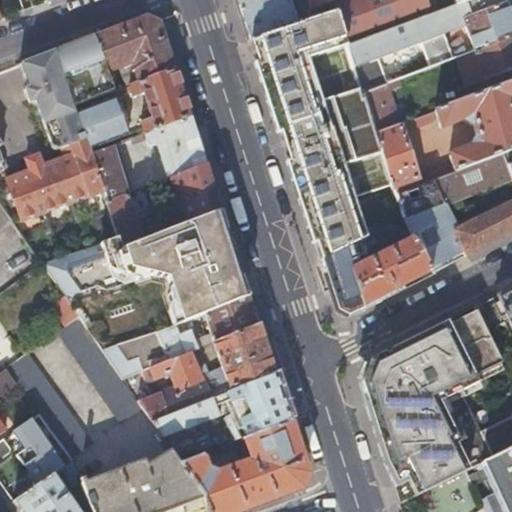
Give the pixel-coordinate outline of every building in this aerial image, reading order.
[(331,2),(330,0),(278,0),(273,2),(272,0),(235,0),(249,40),(296,25),(293,15),(298,14),(301,24),(314,20),(311,9),(331,2)] [(424,0),(337,0),(331,2),(335,14),(345,47),(429,14),(427,7),(424,0)] [(511,37),(511,27),(503,0),(467,0),(465,1),(471,16),(462,19),(473,52),(511,37)] [(471,16),(465,1),(454,5),(438,11),(429,14),(345,47),(350,62),(356,82),(360,96),(364,94),(388,85),(473,52),(462,19),(471,16)] [(429,14),(438,11),(435,4),(427,7),(429,14)] [(335,14),(314,20),(301,24),(296,25),(249,40),(264,88),(300,77),(350,62),(345,47),(335,14)] [(113,28),(94,35),(106,67),(129,59),(138,82),(175,68),(160,22),(154,19),(147,15),(113,28)] [(94,35),(55,50),(73,106),(114,91),(106,67),(94,35)] [(511,60),(511,37),(473,52),(483,80),(505,71),(503,64),(511,60)] [(62,149),(85,141),(84,137),(79,124),(73,106),(55,50),(19,64),(28,88),(24,89),(29,103),(37,100),(52,142),(58,139),(62,149)] [(145,133),(190,116),(175,68),(138,82),(123,88),(124,92),(130,90),(133,97),(143,93),(150,117),(140,121),(142,128),(136,130),(138,136),(145,133)] [(300,77),(264,88),(284,150),(320,140),(300,77)] [(373,124),(364,94),(360,96),(356,82),(341,88),(349,114),(347,114),(351,130),(373,124)] [(511,82),(435,111),(441,129),(462,121),(472,126),(476,137),(470,149),(449,156),(455,173),(501,155),(511,150),(511,82)] [(400,124),(388,85),(364,94),(373,124),(376,133),(400,124)] [(79,124),(84,137),(92,135),(96,146),(127,134),(114,97),(83,108),(88,121),(79,124)] [(170,177),(205,163),(190,116),(145,133),(149,146),(167,139),(172,153),(163,156),(170,177)] [(407,121),(400,124),(376,133),(388,171),(393,188),(418,181),(402,131),(409,128),(407,121)] [(376,133),(373,124),(351,130),(320,140),(284,150),(299,198),(310,195),(366,178),(388,171),(376,133)] [(0,193),(20,224),(101,190),(99,184),(89,154),(85,141),(62,149),(65,158),(66,163),(60,165),(51,168),(43,171),(41,167),(37,155),(25,160),(27,168),(28,172),(21,175),(0,182),(0,193)] [(89,154),(99,184),(120,176),(110,146),(89,154)] [(511,150),(501,155),(511,180),(511,179),(511,150)] [(501,155),(455,173),(396,195),(403,218),(403,221),(412,239),(430,274),(511,232),(511,200),(487,213),(485,210),(478,213),(479,217),(451,230),(439,206),(511,180),(501,155)] [(166,231),(220,210),(213,191),(207,170),(205,163),(170,177),(172,184),(181,215),(169,220),(170,223),(163,225),(166,231)] [(393,188),(388,171),(366,178),(380,225),(403,218),(396,195),(393,188)] [(310,195),(299,198),(304,211),(314,244),(350,233),(360,230),(379,225),(380,225),(366,178),(310,195)] [(120,248),(141,240),(126,194),(105,203),(116,236),(120,248)] [(0,228),(13,219),(0,200),(0,228)] [(203,315),(248,297),(238,267),(220,210),(166,231),(141,240),(120,248),(116,236),(42,262),(79,317),(122,380),(148,370),(167,362),(156,334),(182,324),(203,315)] [(403,221),(403,218),(380,225),(379,225),(382,232),(403,221)] [(360,230),(350,233),(355,245),(359,243),(364,240),(360,230)] [(350,233),(314,244),(320,262),(335,255),(355,245),(350,233)] [(430,274),(412,239),(354,267),(347,271),(361,309),(430,274)] [(511,287),(472,308),(483,329),(489,326),(494,324),(508,351),(511,349),(511,287)] [(63,297),(48,303),(57,327),(72,320),(63,297)] [(213,343),(257,325),(248,297),(203,315),(210,334),(213,343)] [(360,383),(371,418),(497,357),(483,329),(472,308),(471,308),(473,311),(446,325),(444,321),(369,359),(362,377),(360,383)] [(120,422),(141,408),(135,399),(122,380),(79,317),(57,331),(120,422)] [(189,353),(198,349),(195,344),(192,345),(187,332),(185,333),(182,324),(156,334),(167,362),(189,353)] [(494,324),(489,326),(492,331),(487,334),(498,356),(499,356),(499,355),(508,351),(494,324)] [(223,393),(273,374),(257,325),(213,343),(222,368),(207,374),(204,365),(195,369),(189,353),(167,362),(148,370),(151,378),(167,372),(173,387),(159,393),(157,390),(135,399),(141,408),(150,422),(212,398),(223,393)] [(4,369),(29,351),(13,330),(0,339),(0,366),(2,370),(4,369)] [(198,349),(213,343),(210,334),(203,337),(195,344),(198,349)] [(90,442),(29,351),(4,369),(16,385),(38,415),(69,456),(90,442)] [(497,357),(371,418),(398,503),(426,490),(426,491),(477,464),(511,446),(511,414),(479,430),(456,382),(502,361),(499,355),(499,356),(498,356),(497,357)] [(0,371),(0,434),(6,430),(0,421),(0,396),(16,385),(4,369),(2,370),(0,371)] [(260,432),(288,421),(273,374),(223,393),(233,417),(238,415),(242,425),(245,427),(256,422),(260,432)] [(219,416),(212,398),(150,422),(160,437),(184,428),(185,430),(219,416)] [(16,456),(35,485),(51,474),(59,469),(62,467),(31,420),(12,433),(24,451),(16,456)] [(293,438),(288,421),(260,432),(242,439),(250,460),(242,463),(216,473),(206,470),(200,456),(179,465),(201,497),(201,498),(206,511),(233,511),(259,503),(299,488),(305,474),(293,438)] [(235,442),(242,439),(236,423),(212,432),(219,449),(235,442)] [(0,440),(0,460),(12,452),(3,439),(0,440)] [(250,460),(242,439),(235,442),(242,463),(250,460)] [(511,511),(511,446),(477,464),(480,469),(482,468),(493,493),(502,511),(511,511)] [(162,511),(201,498),(201,497),(179,465),(169,450),(145,464),(143,460),(83,480),(82,476),(77,478),(79,482),(90,511),(162,511)] [(71,486),(79,482),(77,478),(71,461),(62,467),(59,469),(71,486)] [(77,511),(51,474),(35,485),(13,500),(20,511),(77,511)] [(502,511),(493,493),(485,496),(491,511),(502,511)]
